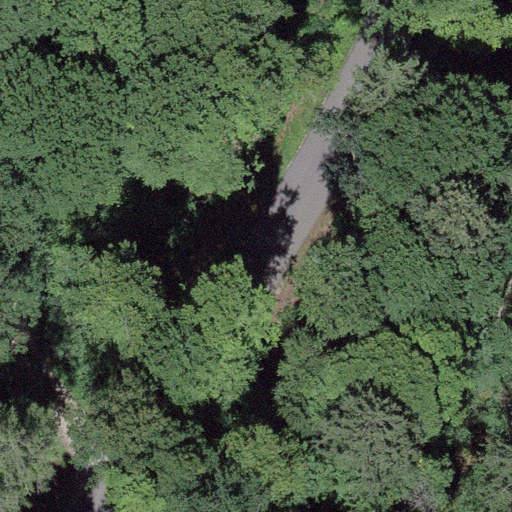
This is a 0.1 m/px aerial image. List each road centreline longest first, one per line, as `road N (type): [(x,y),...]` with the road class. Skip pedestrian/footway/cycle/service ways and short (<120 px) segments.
road 1 (unclassified): [(88,511),(335,105),(386,0)]
road 2 (track): [(0,288),(120,459)]
